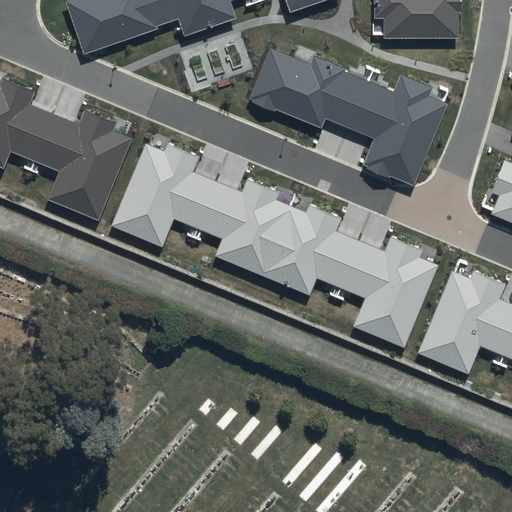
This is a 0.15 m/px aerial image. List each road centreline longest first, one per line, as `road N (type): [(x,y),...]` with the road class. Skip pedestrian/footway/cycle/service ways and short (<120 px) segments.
road 1 (track): [(511,418),(0,208)]
road 2 (residential): [(5,42),(442,226)]
road 3 (residential): [(502,0),(474,139),(442,226)]
